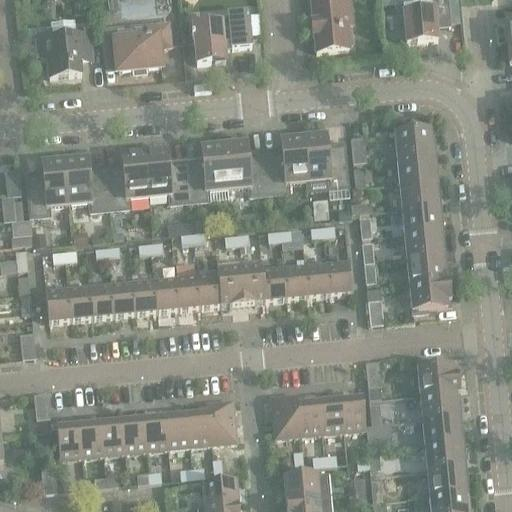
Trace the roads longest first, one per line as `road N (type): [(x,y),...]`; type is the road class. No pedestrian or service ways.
road 1 (residential): [(0,131),(434,91),(454,99),(474,135),(489,334)]
road 2 (residential): [(0,383),(489,334)]
road 3 (residential): [(489,334),(506,511)]
